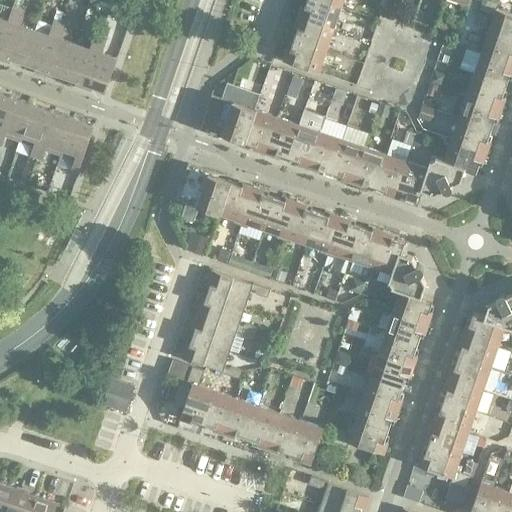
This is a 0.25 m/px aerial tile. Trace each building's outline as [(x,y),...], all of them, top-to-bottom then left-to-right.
[(341,5),(327,0),(307,0),(307,1),(305,0),(304,0),(299,15),(338,28),(340,22),(336,21),(341,5)] [(494,14),(489,29),(511,37),(511,13),(497,8),(499,2),(491,0),(482,0),(479,9),(494,14)] [(8,20),(0,17),(0,59),(1,60),(19,7),(13,5),(8,20)] [(25,9),(19,7),(1,60),(10,63),(12,57),(24,61),(34,29),(20,24),(25,9)] [(338,28),(299,15),(293,31),(296,32),(294,38),(326,48),(331,34),(335,35),(338,28)] [(49,34),(34,29),(24,61),(36,65),(34,71),(42,74),(60,21),(54,19),(49,34)] [(67,23),(60,21),(42,74),(51,77),(53,71),(65,75),(75,43),(61,38),(67,23)] [(350,32),(352,26),(343,23),(341,29),(350,32)] [(511,37),(489,29),(482,51),(511,61),(511,37)] [(90,48),(75,43),(65,75),(76,79),(74,85),(83,88),(101,35),(95,33),(90,48)] [(107,37),(101,35),(83,88),(91,91),(93,85),(107,90),(119,52),(118,51),(116,57),(102,52),(107,37)] [(326,48),(294,38),(292,44),(289,43),(284,59),(323,72),(325,65),(321,63),(326,48)] [(511,76),(511,61),(482,51),(474,72),(507,84),(509,78),(511,79),(511,76)] [(440,53),(438,59),(447,62),(449,56),(440,53)] [(507,84),(474,72),(467,94),(502,106),(507,92),(504,91),(507,84)] [(292,78),(289,88),(295,90),(300,88),(302,81),(292,78)] [(435,98),(440,85),(430,82),(426,94),(435,98)] [(200,129),(236,142),(237,139),(244,141),(255,109),(235,102),(240,87),(228,83),(223,98),(212,94),(200,129)] [(331,101),(342,105),(347,92),(335,88),(331,101)] [(452,113),(459,115),(492,127),(494,121),(497,122),(502,106),(467,94),(459,91),(452,113)] [(0,131),(12,96),(0,92),(0,131)] [(32,103),(12,96),(0,131),(0,144),(2,146),(6,136),(20,140),(32,103)] [(378,103),(371,101),(368,110),(375,113),(378,103)] [(53,110),(32,103),(20,140),(16,150),(37,157),(53,110)] [(379,103),(375,115),(387,119),(391,107),(379,103)] [(423,104),(418,118),(434,123),(438,110),(423,104)] [(277,117),(255,109),(244,141),(251,144),(250,147),(265,152),(277,117)] [(73,117),(53,110),(37,157),(57,164),(61,154),(73,117)] [(492,127),(459,115),(452,137),(487,149),(492,135),(490,134),(492,127)] [(95,124),(73,117),(61,154),(75,159),(72,169),(79,172),(95,124)] [(299,124),(277,117),(265,152),(281,158),(282,154),(288,157),(299,124)] [(321,132),(299,124),(288,157),(294,159),(293,162),(308,167),(321,132)] [(119,154),(127,135),(118,131),(99,175),(108,179),(119,154)] [(402,143),(411,147),(416,134),(406,131),(402,143)] [(343,140),(321,132),(308,167),(324,173),(325,170),(331,172),(343,140)] [(452,137),(445,159),(444,161),(465,168),(477,172),(479,165),(482,166),(487,149),(452,137)] [(364,147),(343,140),(331,172),(337,174),(336,177),(352,183),(364,147)] [(386,155),(364,147),(352,183),(367,188),(369,185),(375,187),(386,155)] [(432,154),(427,169),(430,170),(424,189),(434,193),(443,188),(444,189),(445,190),(446,191),(447,191),(449,191),(450,191),(451,190),(452,189),(452,188),(453,187),(453,186),(453,185),(452,184),(461,180),(465,168),(444,161),(445,159),(432,154)] [(408,163),(386,155),(375,187),(381,189),(380,192),(396,198),(408,163)] [(211,171),(188,163),(176,198),(186,202),(181,217),(193,221),(199,206),(211,171)] [(430,170),(427,169),(408,163),(396,198),(411,203),(412,200),(419,202),(424,189),(430,170)] [(224,175),(211,171),(199,206),(219,213),(230,181),(223,179),(224,175)] [(237,184),(230,181),(219,213),(235,218),(233,222),(240,225),(254,186),(238,180),(237,184)] [(269,191),(254,186),(240,225),(247,227),(249,223),(263,228),(274,196),(268,194),(269,191)] [(280,198),(274,196),(263,228),(278,233),(276,237),(283,239),(296,200),(281,195),(280,198)] [(312,206),(296,200),(283,239),(290,242),(292,238),(306,243),(317,211),(311,209),(312,206)] [(324,213),(317,211),(306,243),(321,248),(320,252),(327,254),(340,215),(325,210),(324,213)] [(356,221),(340,215),(327,254),(334,256),(335,253),(350,258),(361,226),(355,224),(356,221)] [(367,228),(361,226),(350,258),(364,263),(363,266),(370,269),(383,230),(368,225),(367,228)] [(65,262),(81,230),(75,227),(59,259),(65,262)] [(399,236),(383,230),(370,269),(377,271),(378,267),(392,272),(394,273),(401,252),(405,241),(398,238),(399,236)] [(186,249),(204,255),(210,240),(191,233),(186,249)] [(227,262),(231,251),(222,248),(218,259),(227,262)] [(413,256),(401,252),(394,273),(392,272),(387,285),(400,289),(401,287),(423,294),(426,283),(422,274),(423,273),(424,273),(424,271),(425,270),(425,269),(425,268),(424,267),(424,266),(423,265),(422,265),(421,264),(420,264),(419,265),(417,265),(413,256)] [(241,258),(230,255),(227,263),(238,267),(241,258)] [(271,277),(284,282),(287,272),(274,268),(271,277)] [(252,283),(212,270),(206,285),(209,286),(207,293),(245,306),(251,289),(254,290),(256,293),(267,297),(270,289),(252,283)] [(361,293),(365,281),(357,278),(352,281),(349,289),(361,293)] [(335,299),(338,290),(329,287),(326,296),(335,299)] [(401,287),(400,289),(393,310),(429,322),(434,306),(431,305),(433,298),(423,294),(401,287)] [(245,306),(207,293),(205,300),(202,299),(197,313),(255,333),(257,327),(246,323),(243,325),(239,324),(245,306)] [(489,304),(485,316),(505,323),(505,325),(511,327),(511,293),(507,296),(506,294),(504,293),(503,293),(502,293),(501,293),(500,293),(499,294),(498,295),(498,296),(497,296),(497,297),(497,298),(497,300),(489,304)] [(348,319),(357,322),(361,310),(352,307),(348,319)] [(429,322),(393,310),(386,332),(418,343),(420,337),(423,338),(429,322)] [(505,323),(485,316),(473,312),(471,319),(468,318),(463,333),(498,345),(505,325),(505,323)] [(255,333),(197,313),(192,328),(195,329),(192,336),(231,349),(236,332),(240,333),(242,337),(253,340),(255,333)] [(346,328),(358,332),(360,323),(349,319),(346,328)] [(418,343),(386,332),(378,353),(414,365),(419,350),(416,349),(418,343)] [(498,345),(463,333),(457,349),(460,350),(458,356),(490,367),(498,345)] [(231,349),(192,336),(190,343),(187,342),(182,358),(222,372),(222,373),(240,378),(242,370),(232,366),(228,368),(225,367),(231,349)] [(334,362),(353,369),(357,357),(338,350),(334,362)] [(256,351),(254,357),(265,361),(267,355),(256,351)] [(414,365),(378,353),(371,375),(403,386),(405,380),(408,381),(414,365)] [(490,367),(458,356),(456,362),(453,361),(448,377),(483,389),(490,367)] [(198,421),(204,423),(215,390),(199,385),(204,370),(192,365),(186,381),(192,383),(180,418),(197,423),(198,421)] [(340,366),(337,373),(344,375),(346,368),(340,366)] [(293,375),(290,386),(300,389),(303,379),(293,375)] [(403,386),(371,375),(364,397),(399,409),(404,393),(401,392),(403,386)] [(135,385),(112,377),(107,390),(131,398),(135,385)] [(483,389),(448,377),(443,393),(446,393),(444,399),(475,410),(483,389)] [(131,398),(107,390),(102,403),(126,412),(131,398)] [(237,398),(215,390),(204,423),(210,425),(209,428),(225,433),(237,398)] [(399,409),(364,397),(356,418),(389,429),(391,423),(394,425),(399,409)] [(258,405),(237,398),(225,433),(240,438),(241,435),(247,438),(258,405)] [(475,410),(444,399),(441,405),(439,404),(434,420),(468,432),(475,410)] [(280,413),(258,405),(247,438),(253,440),(252,442),(268,448),(280,413)] [(301,420),(280,413),(268,448),(283,453),(284,450),(290,452),(301,420)] [(389,429),(356,418),(351,434),(336,429),(331,441),(347,446),(349,441),(384,453),(389,436),(387,435),(389,429)] [(324,428),(301,420),(290,452),(296,455),(295,457),(311,463),(324,428)] [(468,432),(434,420),(428,435),(431,436),(429,443),(461,453),(468,432)] [(461,453),(429,443),(427,449),(424,448),(418,464),(453,476),(450,482),(466,487),(470,475),(455,470),(461,453)] [(511,450),(507,448),(503,458),(511,461),(511,450)] [(477,462),(466,459),(462,472),(473,475),(477,462)] [(328,482),(311,476),(308,484),(318,487),(323,486),(326,487),(320,505),(340,511),(359,511),(360,511),(363,511),(368,497),(328,483),(328,482)] [(495,511),(503,489),(481,481),(470,511),(495,511)] [(0,511),(5,511),(14,488),(0,482),(0,511)] [(450,482),(446,495),(464,501),(468,488),(466,487),(450,482)] [(29,511),(36,495),(14,488),(5,511),(29,511)] [(511,511),(511,491),(503,489),(495,511),(511,511)] [(54,511),(58,503),(36,495),(29,511),(54,511)]
